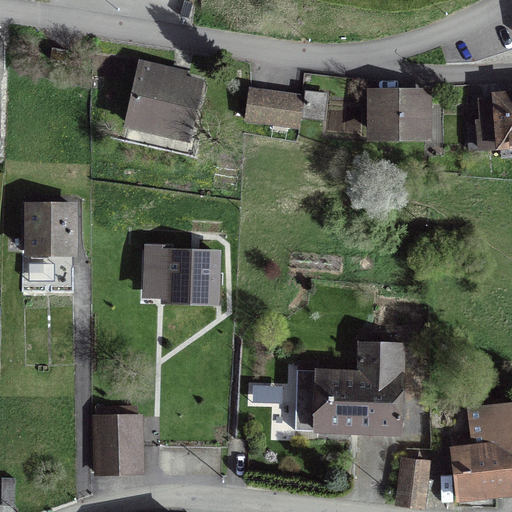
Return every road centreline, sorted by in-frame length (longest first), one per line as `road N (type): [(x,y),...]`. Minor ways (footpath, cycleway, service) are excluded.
road 1 (residential): [(0,7),(316,61)]
road 2 (residential): [(350,511),(198,496),(94,511)]
road 3 (residential): [(316,61),(439,45),(511,7)]
road 4 (residential): [(316,61),(410,76),(511,76)]
